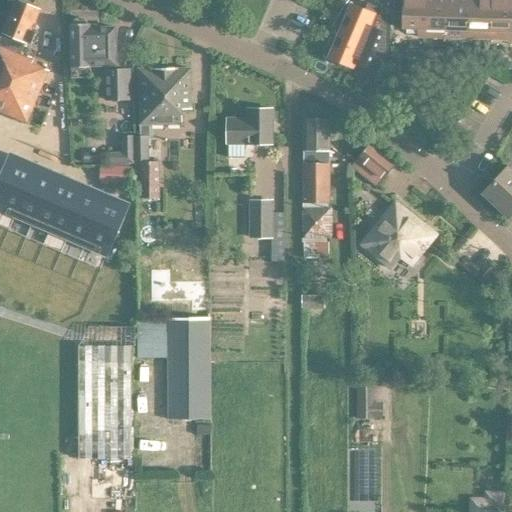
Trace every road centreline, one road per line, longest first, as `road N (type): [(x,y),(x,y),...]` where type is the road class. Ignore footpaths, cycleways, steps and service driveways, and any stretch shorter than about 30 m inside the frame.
road 1 (track): [(294,71),(298,511)]
road 2 (residential): [(456,191),(377,120),(259,54)]
road 3 (residential): [(259,54),(117,0)]
